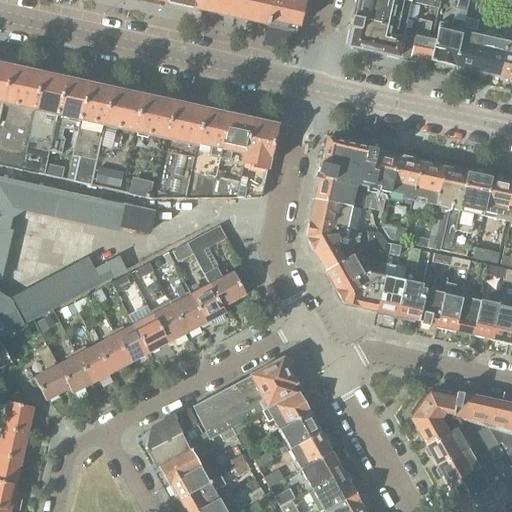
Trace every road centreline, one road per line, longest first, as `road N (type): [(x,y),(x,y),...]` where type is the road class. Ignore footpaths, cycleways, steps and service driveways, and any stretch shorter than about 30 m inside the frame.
road 1 (residential): [(304,85),(0,18)]
road 2 (residential): [(306,323),(273,261),(304,85)]
road 3 (residential): [(104,431),(306,323)]
road 4 (residential): [(511,130),(304,85)]
road 5 (residential): [(511,382),(375,351),(331,369)]
road 6 (residential): [(410,511),(331,369)]
